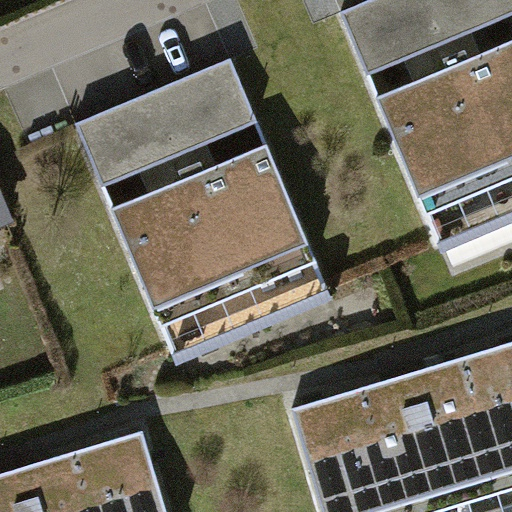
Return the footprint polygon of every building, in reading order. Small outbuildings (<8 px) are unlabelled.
[(415,73),(378,88),(441,241),(511,212),(511,33),(485,44),(478,28),(511,13),(511,0),(356,0),(343,6),(371,74),(409,58),(415,73)] [(150,187),(113,202),(176,355),(332,292),(269,138),(220,158),(213,142),(262,122),(235,55),(147,91),(78,120),(106,188),(144,172),(150,187)] [(19,91),(34,129),(86,108),(71,70),(19,91)] [(0,231),(12,226),(0,196),(0,231)] [(511,511),(511,342),(292,409),(323,511),(511,511)] [(0,511),(168,511),(144,430),(0,472),(0,511)]
